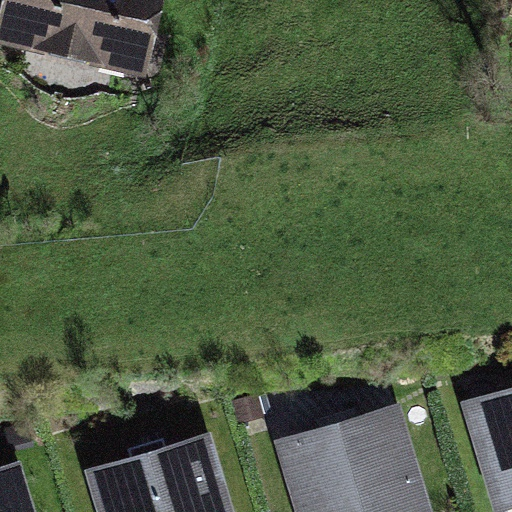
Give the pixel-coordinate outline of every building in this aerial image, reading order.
[(163,0),(3,0),(0,17),(0,39),(147,74),(163,0)] [(511,511),(511,382),(468,396),(499,495),(467,505),(468,511),(511,511)] [(435,511),(402,395),(277,433),(300,511),(468,511),(467,505),(443,511),(435,511)] [(241,511),(214,423),(85,463),(100,511),(241,511)] [(39,511),(21,452),(0,458),(0,511),(39,511)]
